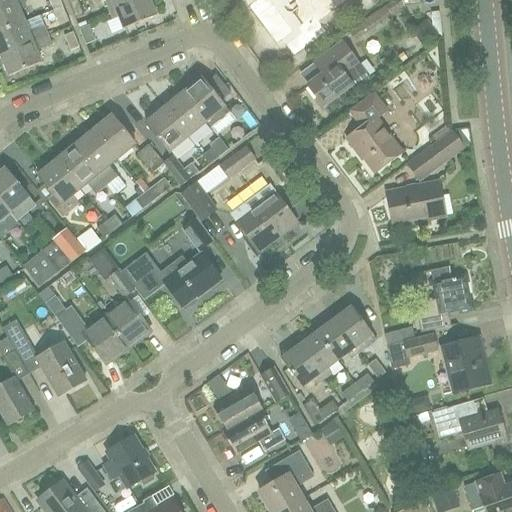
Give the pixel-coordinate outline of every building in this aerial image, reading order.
[(0,0),(0,9),(23,0),(0,0)] [(28,8),(24,0),(23,0),(0,9),(0,33),(25,23),(20,10),(28,8)] [(48,0),(54,11),(64,7),(61,0),(48,0)] [(109,0),(104,2),(108,12),(138,0),(109,0)] [(149,0),(138,0),(108,12),(112,20),(118,17),(124,30),(157,17),(149,0)] [(256,0),(248,6),(276,45),(282,40),(294,57),(327,32),(318,21),(346,0),(256,0)] [(349,32),(355,41),(365,35),(364,33),(392,14),(394,17),(402,11),(400,9),(405,6),(437,3),(436,0),(392,0),(356,25),(357,26),(349,32)] [(79,1),(69,5),(75,19),(85,15),(79,1)] [(70,20),(64,7),(54,11),(59,25),(70,20)] [(415,33),(425,47),(440,36),(428,19),(417,26),(415,33)] [(25,23),(0,33),(0,55),(0,56),(50,36),(46,27),(29,33),(25,23)] [(80,30),(86,45),(95,42),(89,27),(80,30)] [(64,36),(70,51),(79,48),(73,33),(64,36)] [(53,45),(50,36),(0,56),(9,77),(42,63),(37,51),(53,45)] [(323,74),(307,86),(323,107),(351,86),(354,89),(370,77),(361,64),(359,65),(342,42),(315,63),(323,74)] [(202,79),(183,94),(206,122),(211,128),(230,112),(202,79)] [(348,111),(361,128),(346,139),(356,153),(358,152),(374,173),(401,152),(377,119),(389,111),(375,91),(348,111)] [(206,122),(183,94),(165,109),(187,137),(206,122)] [(187,137),(165,109),(145,126),(168,153),(187,137)] [(113,117),(94,132),(117,160),(135,145),(113,117)] [(272,122),(258,130),(265,141),(279,134),(272,122)] [(431,137),(437,143),(408,165),(420,181),(464,148),(452,132),(446,126),(431,137)] [(94,132),(75,147),(106,185),(118,176),(110,165),(117,160),(94,132)] [(228,150),(220,141),(202,155),(210,164),(228,150)] [(168,170),(163,163),(149,145),(138,153),(153,172),(158,169),(162,174),(168,170)] [(106,185),(75,147),(57,161),(80,189),(88,183),(96,193),(106,185)] [(221,166),(229,178),(255,159),(247,147),(221,166)] [(173,155),(163,163),(168,170),(180,186),(199,172),(192,163),(184,169),(173,155)] [(80,189),(57,161),(38,177),(52,195),(48,199),(63,217),(80,204),(72,195),(80,189)] [(6,170),(0,174),(0,201),(10,213),(17,222),(36,206),(29,198),(6,170)] [(151,203),(135,181),(133,179),(128,183),(139,197),(125,207),(133,217),(151,203)] [(135,181),(151,203),(161,196),(153,186),(149,189),(144,182),(141,185),(137,180),(135,181)] [(442,217),(436,183),(389,192),(396,226),(442,217)] [(214,214),(192,185),(180,194),(202,223),(214,214)] [(230,214),(236,222),(257,252),(297,223),(275,194),(269,185),(230,214)] [(10,213),(0,201),(0,237),(9,230),(1,220),(10,213)] [(106,222),(113,231),(122,224),(115,215),(106,222)] [(181,228),(199,252),(214,241),(196,217),(181,228)] [(113,231),(106,222),(96,229),(103,238),(113,231)] [(47,258),(57,273),(85,251),(68,228),(52,240),(53,242),(42,251),(47,258)] [(102,247),(88,258),(106,281),(109,279),(125,299),(136,290),(122,272),(102,247)] [(136,290),(143,300),(164,284),(181,307),(208,287),(209,288),(220,279),(202,255),(188,265),(183,257),(161,273),(157,268),(148,275),(138,261),(122,272),(136,290)] [(418,255),(397,259),(400,271),(421,267),(418,255)] [(57,273),(47,258),(27,272),(39,287),(57,273)] [(72,285),(87,280),(82,265),(67,270),(72,285)] [(6,266),(0,270),(0,278),(2,282),(13,275),(6,266)] [(452,278),(450,267),(431,271),(433,281),(431,282),(435,299),(424,301),(426,310),(416,312),(421,333),(452,327),(449,313),(472,309),(465,275),(452,278)] [(25,286),(20,278),(10,284),(15,292),(25,286)] [(128,348),(106,317),(84,334),(48,287),(38,295),(79,349),(87,342),(104,365),(128,348)] [(128,301),(106,317),(128,348),(150,331),(128,301)] [(334,320),(360,354),(378,340),(373,335),(352,306),(334,320)] [(334,320),(317,332),(337,361),(345,371),(363,357),(360,354),(334,320)] [(8,340),(29,375),(41,367),(58,397),(86,381),(64,343),(38,358),(22,332),(8,340)] [(337,361),(317,332),(299,345),(325,380),(333,374),(328,368),(337,361)] [(388,346),(399,343),(397,337),(391,333),(385,335),(388,346)] [(434,335),(386,347),(392,370),(409,365),(407,357),(438,350),(434,335)] [(490,383),(479,338),(442,348),(454,392),(490,383)] [(29,375),(8,340),(4,342),(10,353),(2,357),(14,379),(0,387),(0,413),(7,426),(35,410),(18,381),(29,375)] [(325,380),(299,345),(281,358),(302,387),(312,379),(317,386),(325,380)] [(371,370),(378,379),(386,373),(375,359),(367,365),(371,371),(371,370)] [(277,402),(289,395),(273,368),(262,375),(275,397),(277,402)] [(371,371),(354,383),(361,392),(378,379),(371,370),(371,371)] [(361,392),(354,383),(349,377),(340,384),(345,390),(341,393),(348,402),(361,392)] [(259,413),(264,411),(249,386),(214,406),(228,429),(229,430),(259,413)] [(339,408),(332,400),(319,410),(312,399),(303,406),(315,426),(339,408)] [(420,413),(415,399),(405,402),(409,417),(420,413)] [(466,402),(431,413),(439,438),(463,431),(469,450),(506,439),(497,410),(471,418),(466,402)] [(229,430),(228,429),(224,432),(236,453),(258,441),(264,452),(286,440),(279,428),(271,433),(259,413),(229,430)] [(335,422),(334,423),(324,429),(333,444),(343,438),(344,437),(335,422)] [(312,433),(306,423),(294,430),(300,440),(312,433)] [(143,484),(154,477),(152,474),(155,472),(134,436),(106,452),(111,461),(104,465),(113,481),(120,477),(127,488),(141,480),(143,484)] [(300,452),(277,464),(285,478),(260,493),(271,511),(281,511),(304,499),(296,487),(314,477),(300,452)] [(77,469),(95,493),(106,484),(88,461),(77,469)] [(471,506),(482,502),(485,511),(511,511),(511,482),(494,489),(489,477),(464,486),(471,506)] [(81,507),(62,482),(37,501),(44,511),(103,511),(93,498),(81,507)] [(430,497),(434,511),(436,511),(454,506),(449,491),(430,497)] [(130,511),(128,511),(178,511),(171,500),(164,503),(157,507),(154,502),(151,496),(147,499),(142,501),(143,503),(130,511)] [(0,511),(10,511),(2,499),(0,501),(0,511)] [(304,499),(281,511),(335,511),(328,499),(310,510),(304,499)]
